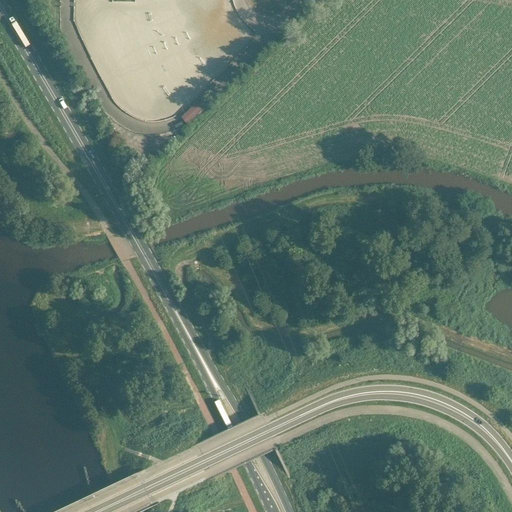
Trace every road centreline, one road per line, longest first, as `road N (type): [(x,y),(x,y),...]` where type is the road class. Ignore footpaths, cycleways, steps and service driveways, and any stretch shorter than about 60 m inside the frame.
road 1 (primary): [(205,366),(0,5)]
road 2 (tertiary): [(511,465),(474,424),(398,395),(357,396),(267,433)]
road 3 (tertiary): [(99,511),(267,433)]
road 4 (primary): [(288,511),(232,400),(205,366)]
road 5 (primary): [(205,366),(268,511)]
